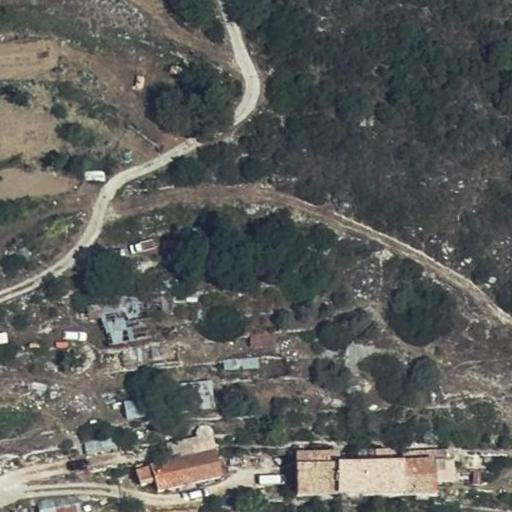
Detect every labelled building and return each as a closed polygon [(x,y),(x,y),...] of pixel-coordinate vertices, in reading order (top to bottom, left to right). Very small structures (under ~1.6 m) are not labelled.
[(370,481),(425,478),(421,443),(401,444),(401,434),(383,435),(384,445),(365,445),(370,481)] [(319,438),(320,446),(365,445),(384,445),(383,435),(319,438)] [(252,438),(171,453),(175,469),(188,468),(191,474),(254,464),(252,438)] [(421,443),(425,478),(464,475),(463,461),(482,460),(480,439),(421,443)] [(323,482),(370,481),(365,445),(320,446),(323,482)] [(71,488),(72,496),(108,493),(108,488),(71,488)] [(109,511),(108,493),(72,496),(73,511),(109,511)]
